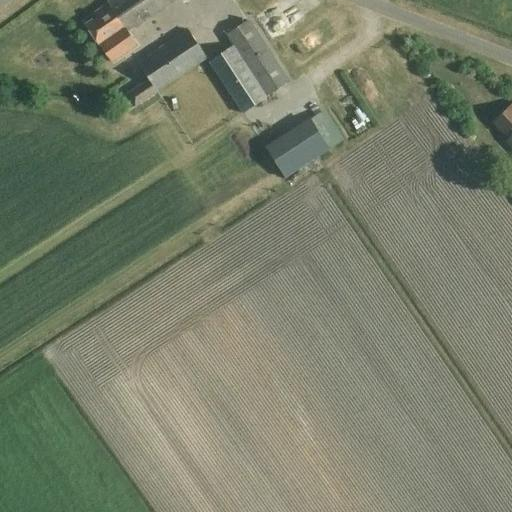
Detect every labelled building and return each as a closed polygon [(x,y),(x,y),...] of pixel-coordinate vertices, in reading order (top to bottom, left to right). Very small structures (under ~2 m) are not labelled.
[(111,0),(107,3),(108,4),(94,14),(96,18),(86,25),(100,45),(101,44),(113,62),(137,46),(127,31),(136,25),(137,27),(175,0),(111,0)] [(233,45),(210,60),(243,113),(292,81),(250,18),(225,35),(233,45)] [(157,93),(209,58),(190,29),(138,62),(157,93)] [(511,147),(511,104),(494,123),(508,137),(505,140),(511,147)] [(318,121),(273,150),(289,173),(333,143),(318,121)]
